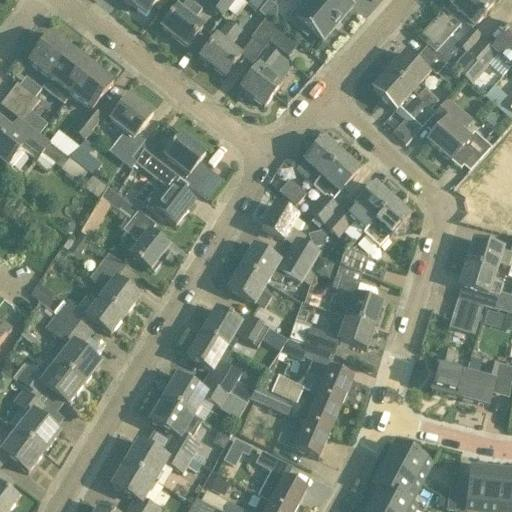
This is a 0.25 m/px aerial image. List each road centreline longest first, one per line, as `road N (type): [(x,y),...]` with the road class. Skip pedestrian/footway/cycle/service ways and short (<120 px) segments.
road 1 (residential): [(55,511),(265,158)]
road 2 (residential): [(384,412),(440,211),(320,96)]
road 3 (residential): [(265,158),(61,0)]
road 4 (residential): [(511,451),(384,412)]
road 5 (residential): [(320,96),(402,0)]
